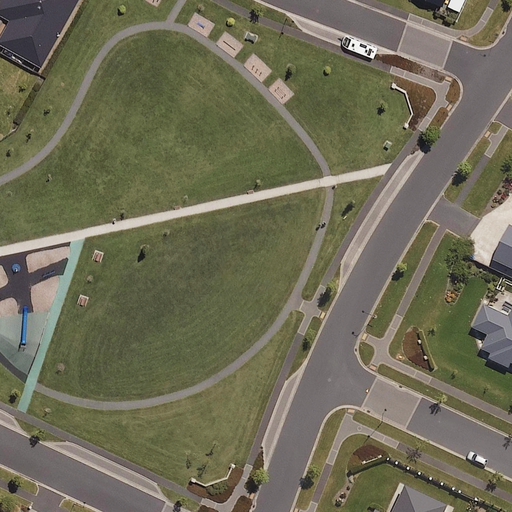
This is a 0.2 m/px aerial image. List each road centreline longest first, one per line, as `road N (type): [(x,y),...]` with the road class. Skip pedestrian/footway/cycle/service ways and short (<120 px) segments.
road 1 (residential): [(495,76),(395,225),(326,367)]
road 2 (residential): [(511,454),(326,367)]
road 3 (residential): [(495,76),(318,0)]
road 4 (residential): [(151,511),(0,439)]
road 5 (residential): [(326,367),(271,511)]
